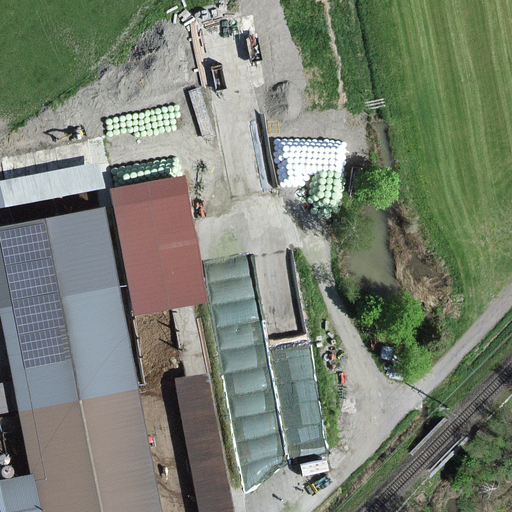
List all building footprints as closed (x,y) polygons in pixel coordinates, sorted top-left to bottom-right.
[(356,153),(287,139),(274,204),(343,218),(356,153)] [(0,207),(98,190),(93,163),(4,179),(1,162),(0,162),(0,207)] [(199,303),(178,194),(104,209),(126,317),(199,303)] [(154,511),(96,208),(0,226),(0,358),(5,382),(0,383),(0,412),(11,410),(23,476),(0,480),(0,511),(154,511)] [(327,447),(298,242),(257,248),(278,396),(232,402),(239,448),(271,444),(273,455),(327,447)] [(225,511),(200,374),(169,379),(193,511),(225,511)]
